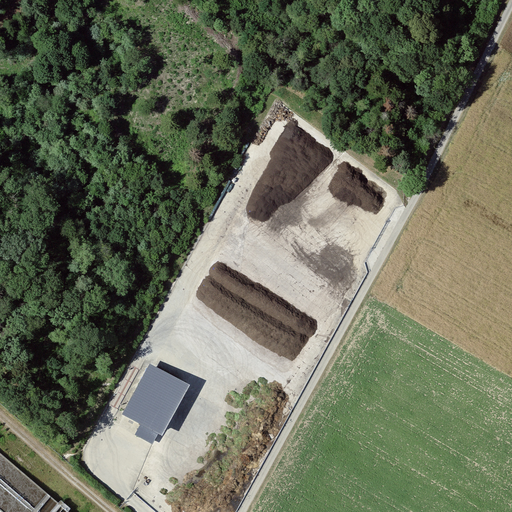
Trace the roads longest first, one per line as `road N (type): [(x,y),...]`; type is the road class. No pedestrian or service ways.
road 1 (track): [(511,2),(242,511)]
road 2 (track): [(112,511),(0,414)]
